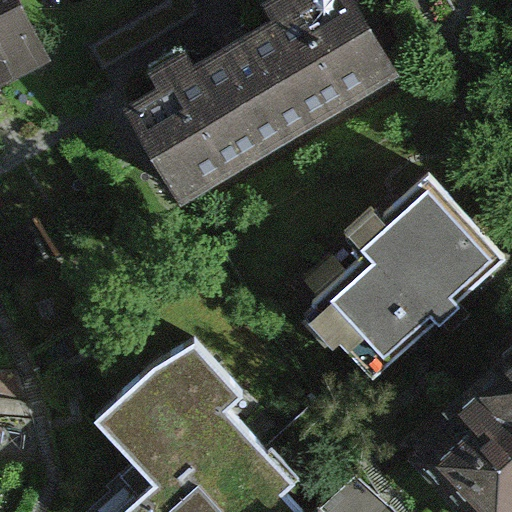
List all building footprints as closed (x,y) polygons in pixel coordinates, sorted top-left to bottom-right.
[(20,0),(0,0),(0,75),(47,51),(20,0)] [(164,65),(130,85),(187,182),(407,53),(375,0),(275,0),(196,46),(189,35),(157,53),(164,65)] [(339,319),(377,360),(510,239),(437,160),(361,229),(371,239),(307,297),(333,326),(339,319)] [(131,511),(300,511),(313,501),(262,442),(271,434),(231,388),(249,372),(201,318),(153,359),(144,348),(118,371),(166,426),(125,462),(152,494),(131,511)] [(511,511),(511,349),(404,443),(463,511),(511,511)] [(323,511),(313,501),(300,511),(323,511)]
